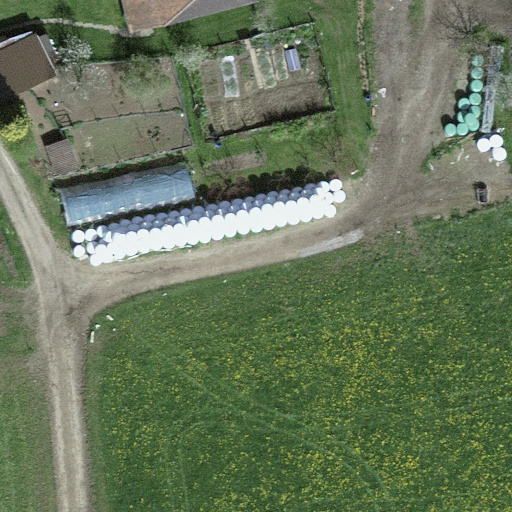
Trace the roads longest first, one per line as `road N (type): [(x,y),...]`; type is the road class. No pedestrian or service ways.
road 1 (track): [(57,303),(338,235),(363,216),(398,149),(424,26)]
road 2 (track): [(0,179),(57,303),(68,511)]
